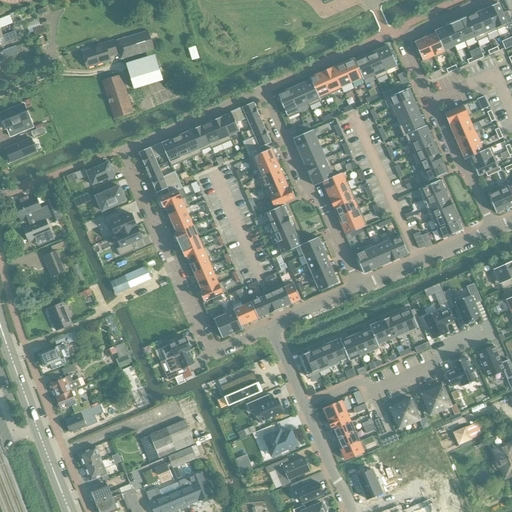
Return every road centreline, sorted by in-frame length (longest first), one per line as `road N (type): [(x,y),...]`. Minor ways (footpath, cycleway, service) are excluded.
road 1 (residential): [(275,329),(221,347),(200,339),(120,150),(262,89),(358,286)]
road 2 (residential): [(491,226),(405,43),(410,32),(484,0)]
road 3 (secondary): [(0,326),(69,511)]
road 4 (residential): [(358,286),(491,226)]
road 5 (residential): [(372,388),(487,333)]
